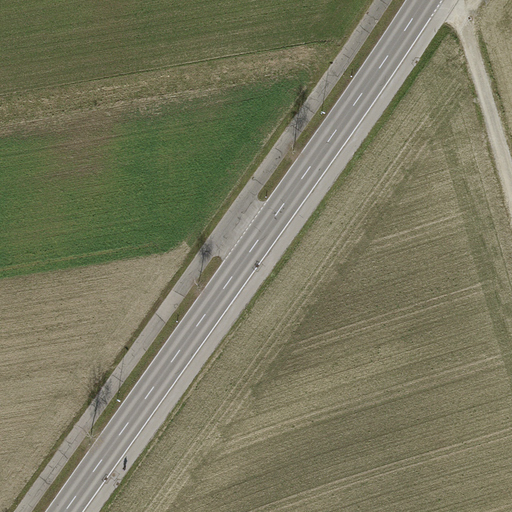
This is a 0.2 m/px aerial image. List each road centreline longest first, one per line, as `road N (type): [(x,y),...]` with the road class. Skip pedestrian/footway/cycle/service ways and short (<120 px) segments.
road 1 (secondary): [(67,511),(426,0)]
road 2 (track): [(511,183),(466,25),(445,0)]
